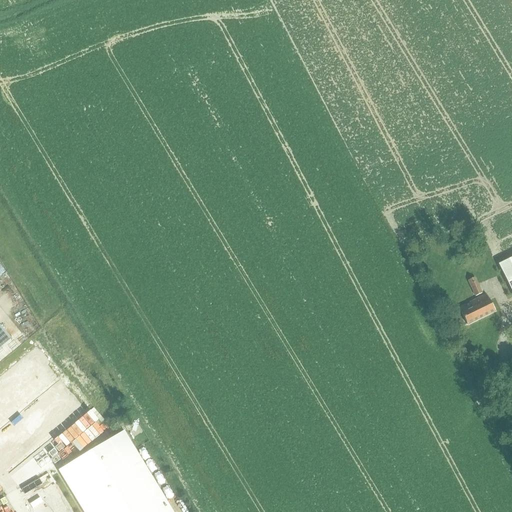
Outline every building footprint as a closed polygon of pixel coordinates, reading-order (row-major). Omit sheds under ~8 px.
[(511,257),(498,265),(511,293),(511,257)] [(474,278),(467,281),(474,296),(481,293),(474,278)] [(470,303),(459,309),(467,325),(495,311),(487,295),(477,299),(470,303)] [(0,348),(11,340),(0,326),(0,348)] [(0,479),(88,406),(37,344),(0,374),(0,479)] [(171,511),(123,432),(59,471),(83,511),(171,511)]
